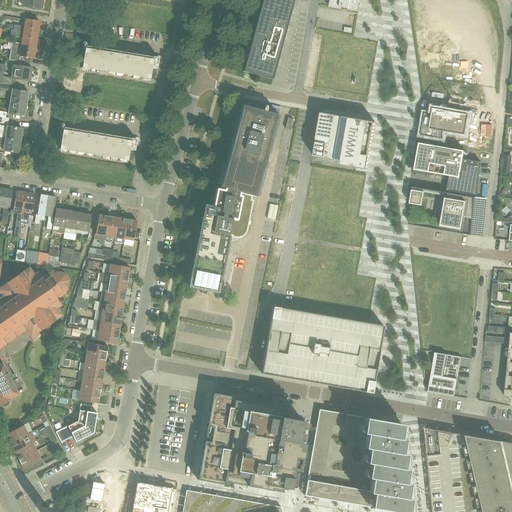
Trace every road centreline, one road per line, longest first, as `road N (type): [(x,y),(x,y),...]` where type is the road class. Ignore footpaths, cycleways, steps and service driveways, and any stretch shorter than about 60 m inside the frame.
road 1 (unclassified): [(471,422),(511,9)]
road 2 (residential): [(389,118),(403,142),(381,237),(412,405)]
road 3 (residential): [(136,361),(413,412)]
road 4 (unclassified): [(12,504),(110,451),(136,361)]
road 5 (residential): [(31,184),(62,0)]
road 6 (residential): [(198,83),(365,114)]
road 7 (unclassified): [(136,361),(164,207)]
road 8 (residential): [(164,207),(31,184)]
road 9 (unclassified): [(164,207),(198,83)]
road 10 (residential): [(389,118),(403,94),(386,0)]
